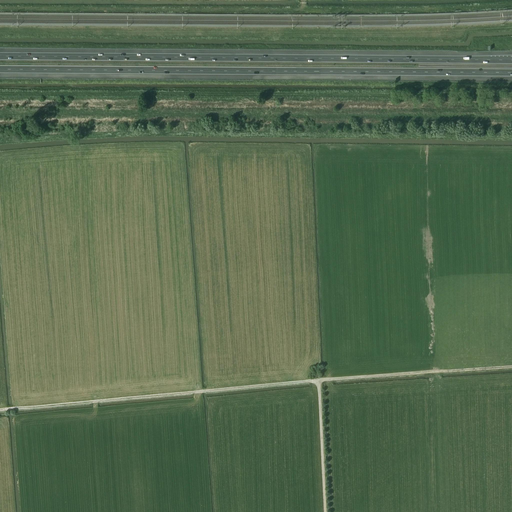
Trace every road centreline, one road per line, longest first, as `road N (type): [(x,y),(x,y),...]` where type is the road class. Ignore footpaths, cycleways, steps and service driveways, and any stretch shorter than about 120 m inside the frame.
road 1 (motorway): [(0,69),(511,72)]
road 2 (motorway): [(511,59),(0,56)]
road 3 (track): [(0,7),(329,10)]
